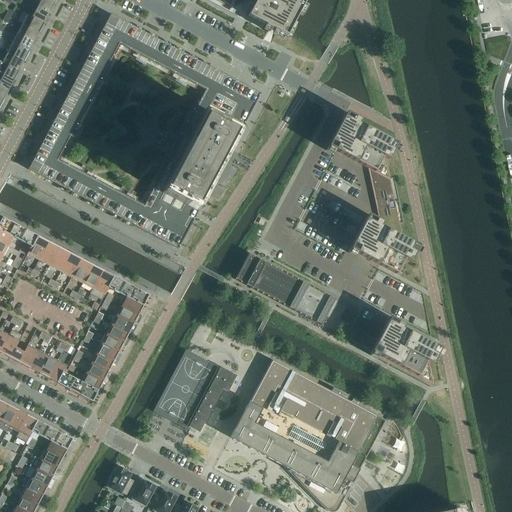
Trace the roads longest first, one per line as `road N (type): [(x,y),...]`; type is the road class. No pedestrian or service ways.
road 1 (unknown): [(140,69),(188,95),(144,179),(74,151),(69,142),(119,59)]
road 2 (residential): [(0,377),(238,506)]
road 3 (residential): [(141,0),(308,87)]
road 4 (tertiary): [(0,166),(86,0)]
road 5 (residential): [(273,237),(340,103),(308,87)]
